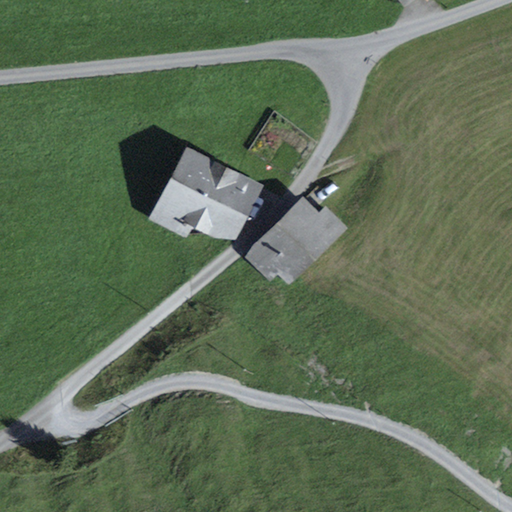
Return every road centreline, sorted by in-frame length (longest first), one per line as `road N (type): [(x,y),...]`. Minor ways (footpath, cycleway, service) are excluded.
road 1 (unclassified): [(349,50),(328,137),(296,191),(44,419),(0,445)]
road 2 (track): [(44,419),(105,413),(161,388),(216,386),(348,416),(442,459),(509,511)]
road 3 (unclassified): [(349,50),(0,78)]
road 4 (unclassified): [(489,0),(349,50)]
